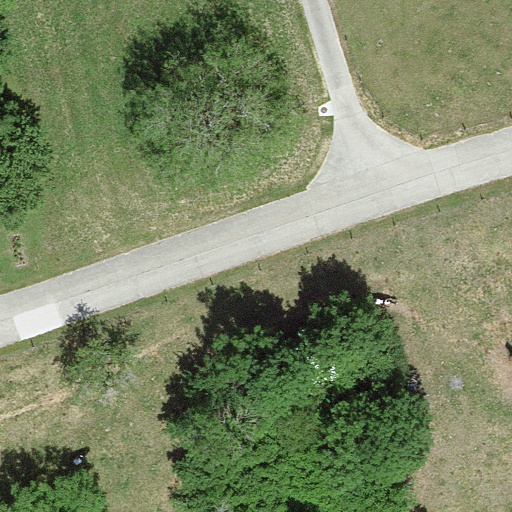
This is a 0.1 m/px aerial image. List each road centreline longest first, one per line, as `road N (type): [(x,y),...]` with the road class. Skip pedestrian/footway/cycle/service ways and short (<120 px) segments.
road 1 (residential): [(511,152),(365,189),(0,324)]
road 2 (track): [(365,189),(309,0)]
